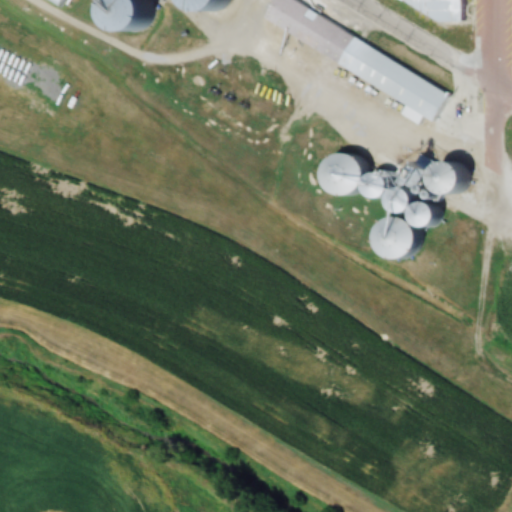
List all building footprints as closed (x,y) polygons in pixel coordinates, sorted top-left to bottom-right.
[(103,0),(104,32),(147,30),(146,0),(103,0)] [(433,117),(447,89),(278,0),(269,0),(257,24),(433,117)] [(396,0),(440,22),(463,22),(463,0),(396,0)] [(349,195),(354,157),(331,154),(325,192),(349,195)] [(418,163),(418,194),(466,194),(466,164),(418,163)] [(427,211),(416,216),(421,226),(431,222),(427,211)] [(386,259),(408,253),(398,216),(376,222),(386,259)]
